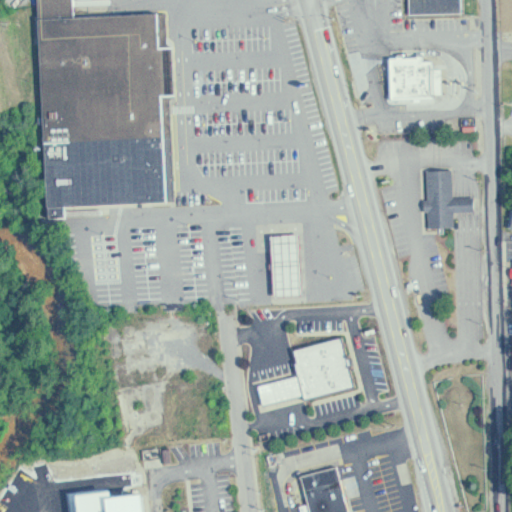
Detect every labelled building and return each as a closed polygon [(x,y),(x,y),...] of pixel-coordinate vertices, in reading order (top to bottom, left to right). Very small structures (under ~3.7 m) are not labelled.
[(48,0),(58,210),(180,205),(175,89),(186,88),(184,40),(171,40),(169,5),(83,9),(82,0),(48,0)] [(413,0),(414,14),(465,13),(465,0),(413,0)] [(393,53),(431,52),(431,56),(441,56),(442,62),(438,62),(439,94),(442,94),(442,98),(394,99),(393,53)] [(432,168),(456,167),(457,196),(479,196),(479,211),(457,211),(457,225),(433,225),(432,168)] [(307,223),(311,283),(297,283),(282,284),(279,224),(307,223)] [(352,326),(364,375),(314,388),(313,383),(289,390),(270,394),(265,374),(284,369),(307,364),(304,352),(308,351),(305,337),(352,326)] [(310,461),(322,507),(358,498),(354,482),(349,465),(345,453),(310,461)]
